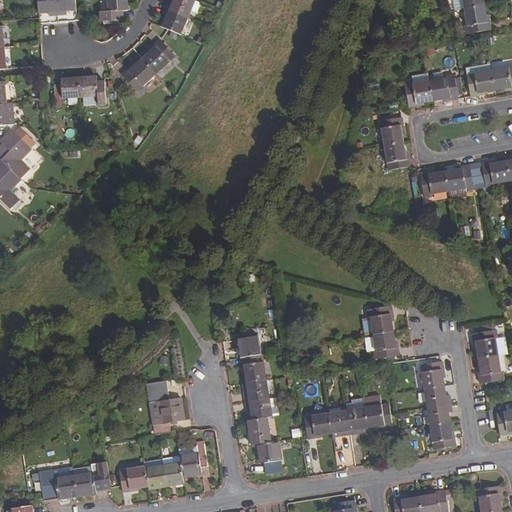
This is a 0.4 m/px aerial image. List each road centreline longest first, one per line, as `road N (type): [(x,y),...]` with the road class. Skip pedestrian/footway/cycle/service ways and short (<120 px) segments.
road 1 (residential): [(511,104),(417,127),(429,158),(511,145)]
road 2 (residential): [(435,329),(459,345),(478,464)]
road 3 (residential): [(47,66),(65,48),(98,53),(121,44),(150,0)]
road 4 (residential): [(239,502),(373,480)]
road 5 (residential): [(208,377),(239,502)]
